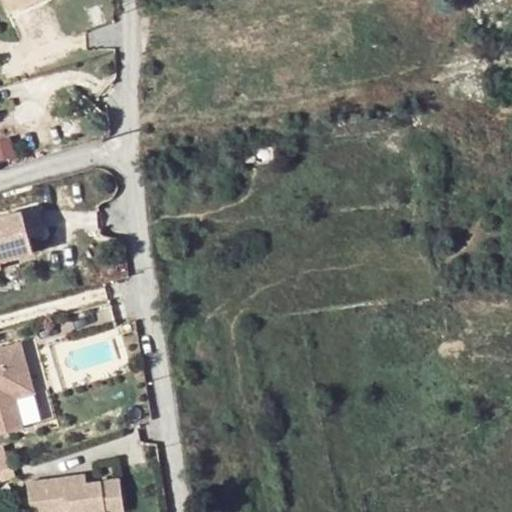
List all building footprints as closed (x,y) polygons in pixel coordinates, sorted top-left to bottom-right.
[(2,0),(7,11),(33,0),(2,0)] [(252,158),(252,160),(258,159),(261,162),(270,160),(272,155),(270,144),(261,142),(255,146),(255,152),(242,155),(243,158),(252,158)] [(34,206),(0,215),(0,259),(30,252),(26,236),(41,232),(34,206)] [(0,345),(0,432),(19,427),(10,397),(8,389),(27,384),(14,341),(0,345)] [(27,384),(8,389),(10,397),(29,391),(27,384)] [(0,467),(0,478),(12,474),(8,465),(0,467)] [(78,474),(59,477),(59,484),(79,482),(78,474)] [(114,477),(79,482),(59,484),(59,477),(22,481),(27,511),(46,511),(47,509),(63,507),(63,511),(104,511),(118,511),(114,477)]
